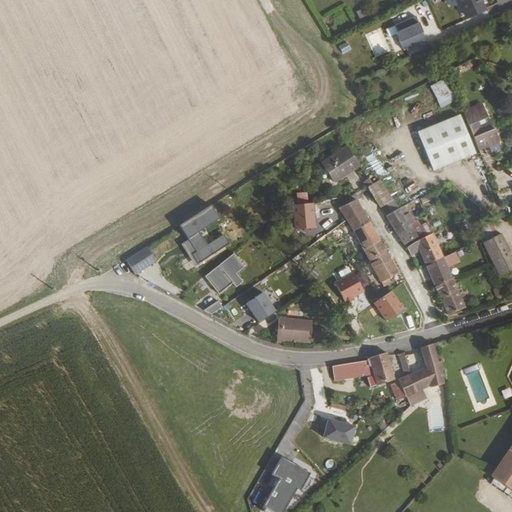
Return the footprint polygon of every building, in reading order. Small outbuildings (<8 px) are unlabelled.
[(394,24),(403,48),(427,40),(418,16),(394,24)] [(445,79),(430,86),(442,109),(457,101),(445,79)] [(484,106),(482,101),(460,110),(462,115),(484,106)] [(498,140),(484,106),(462,115),(463,119),(476,149),(498,140)] [(431,133),(458,121),(455,115),(414,132),(430,170),(444,164),(431,133)] [(471,153),(458,121),(431,133),(444,164),(471,153)] [(359,168),(346,149),(321,164),(334,183),(359,168)] [(393,165),(404,161),(401,156),(391,160),(393,165)] [(383,203),(391,199),(377,180),(370,184),(367,179),(362,182),(365,187),(377,206),(383,203)] [(310,193),(291,192),(291,202),(310,203),(310,193)] [(397,209),(391,199),(383,203),(390,213),(384,217),(401,244),(410,239),(416,236),(409,226),(416,222),(410,213),(403,217),(397,209)] [(365,221),(353,200),(347,203),(338,208),(348,227),(350,230),(365,221)] [(290,224),(313,225),(314,218),(310,217),(310,203),(291,202),(290,224)] [(203,203),(179,218),(189,235),(198,229),(204,237),(197,242),(206,252),(227,237),(219,226),(215,228),(211,222),(215,220),(203,203)] [(487,212),(483,205),(468,212),(471,220),(487,212)] [(511,261),(487,212),(471,220),(474,228),(498,275),(511,268),(511,261)] [(365,221),(350,230),(350,231),(362,252),(377,242),(365,221)] [(420,227),(417,221),(416,222),(409,226),(416,236),(424,232),(420,227)] [(424,232),(426,235),(430,233),(427,224),(420,227),(424,232)] [(441,257),(430,233),(426,235),(419,238),(412,243),(408,245),(411,251),(416,250),(423,266),(441,257)] [(154,253),(145,237),(138,241),(148,257),(154,253)] [(138,241),(123,251),(132,266),(148,257),(138,241)] [(377,242),(362,252),(380,288),(391,280),(390,276),(395,273),(377,242)] [(236,254),(206,276),(220,296),(242,280),(237,273),(245,268),(236,254)] [(441,257),(423,266),(433,286),(450,278),(441,257)] [(450,278),(433,286),(446,314),(463,307),(450,278)] [(260,325),(278,313),(264,291),(246,303),(260,325)] [(205,310),(210,316),(222,307),(217,300),(205,310)] [(311,322),(278,318),(275,342),(284,343),(284,340),(309,343),(311,322)] [(435,363),(431,344),(419,348),(425,368),(429,386),(435,385),(435,392),(440,391),(441,391),(437,364),(435,363)] [(392,379),(385,353),(367,357),(367,359),(371,372),(376,389),(387,385),(386,381),(392,379)] [(415,392),(408,375),(402,353),(397,355),(403,377),(398,379),(404,396),(410,394),(415,392)] [(371,372),(367,359),(330,369),(334,382),(371,372)] [(425,368),(417,372),(423,389),(429,386),(425,368)] [(417,372),(408,375),(415,392),(423,389),(417,372)] [(396,395),(400,399),(395,383),(387,386),(391,399),(396,395)] [(502,391),(505,399),(511,396),(511,394),(510,388),(502,391)] [(342,406),(331,402),(329,406),(319,403),(317,409),(345,417),(347,412),(341,410),(342,406)] [(326,421),(323,440),(352,444),(355,425),(326,421)] [(511,442),(495,472),(496,472),(497,473),(511,482),(511,442)] [(269,511),(285,511),(299,489),(302,491),(312,475),(281,457),(271,475),(277,479),(261,507),(269,511)]
